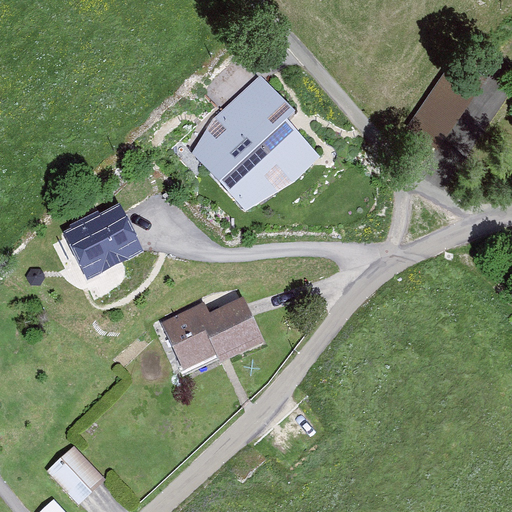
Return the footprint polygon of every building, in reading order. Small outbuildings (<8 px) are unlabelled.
[(263,79),(189,148),(224,185),(298,117),(263,79)] [(123,210),(66,235),(87,284),(145,260),(123,210)] [(225,366),(271,345),(250,300),(212,317),(207,306),(163,326),(184,375),(221,358),(225,366)] [(51,476),(81,507),(106,483),(76,452),(51,476)] [(72,511),(61,497),(42,511),(41,511),(72,511)]
